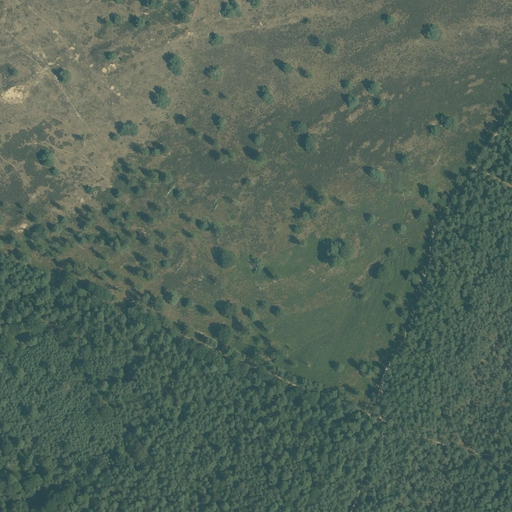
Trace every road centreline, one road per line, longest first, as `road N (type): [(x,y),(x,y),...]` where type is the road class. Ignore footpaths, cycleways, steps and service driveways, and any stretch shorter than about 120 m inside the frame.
road 1 (unknown): [(0,255),(377,418)]
road 2 (track): [(378,409),(442,210),(511,111)]
road 3 (track): [(260,370),(50,511)]
